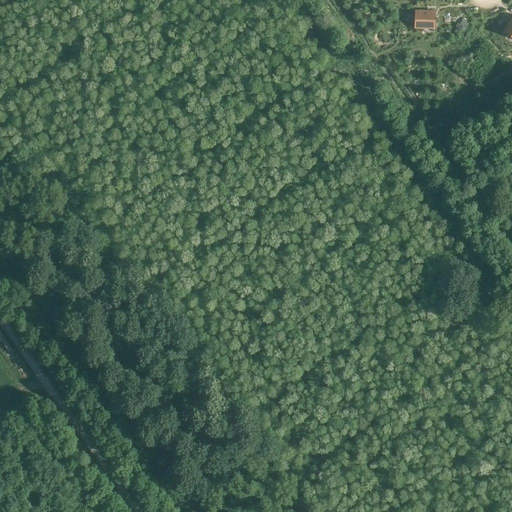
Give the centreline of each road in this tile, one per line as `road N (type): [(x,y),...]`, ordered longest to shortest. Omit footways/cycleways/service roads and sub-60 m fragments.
road 1 (track): [(184,511),(511,281)]
road 2 (track): [(0,315),(139,511)]
road 3 (track): [(511,239),(440,138)]
